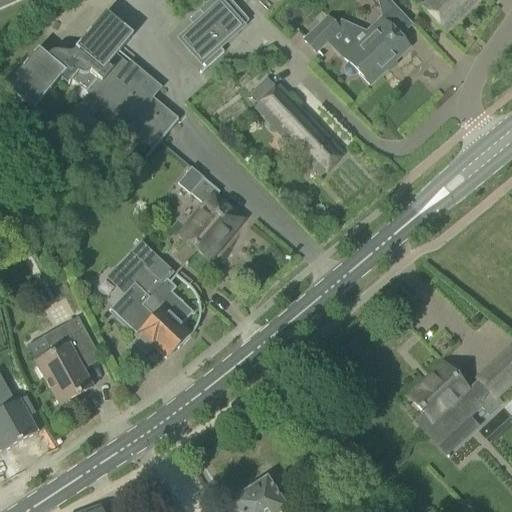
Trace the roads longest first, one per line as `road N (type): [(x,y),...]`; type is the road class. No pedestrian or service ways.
road 1 (tertiary): [(26,511),(178,413),(339,280)]
road 2 (residential): [(143,0),(149,49),(185,88),(187,120),(339,280)]
road 3 (unknown): [(299,74),(366,141),(401,151),(465,114)]
road 4 (unclassified): [(488,139),(462,101),(511,12)]
